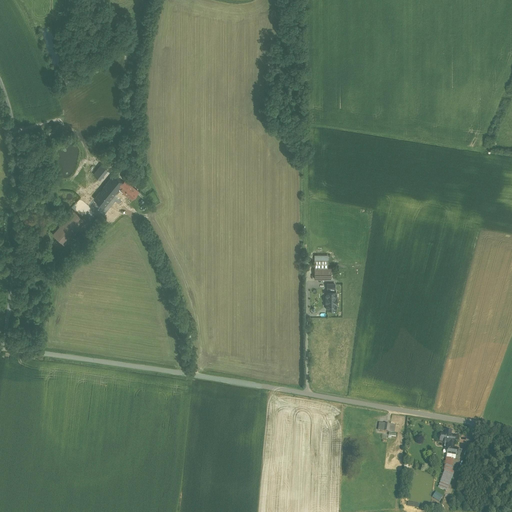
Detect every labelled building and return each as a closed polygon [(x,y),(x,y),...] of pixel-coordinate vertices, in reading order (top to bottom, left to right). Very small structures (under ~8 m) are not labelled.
[(104,166),(98,174),(102,176),(107,169),(104,166)] [(102,182),(99,186),(102,188),(111,174),(109,173),(108,175),(105,173),(100,180),(102,182)] [(114,174),(94,199),(104,207),(124,183),(114,174)] [(130,184),(128,186),(124,183),(119,190),(123,193),(127,195),(133,199),(139,192),(130,184)] [(69,193),(68,193),(67,193),(66,194),(65,195),(64,195),(64,196),(63,197),(63,198),(63,199),(63,200),(63,201),(64,202),(64,203),(65,203),(65,204),(66,204),(67,205),(68,205),(69,205),(70,205),(71,205),(72,205),(72,204),(73,204),(74,203),(74,202),(75,202),(75,201),(75,200),(75,199),(75,198),(75,197),(75,196),(74,195),(73,195),(73,194),(72,194),(71,193),(70,193),(69,193)] [(85,221),(74,211),(54,233),(65,243),(85,221)] [(101,218),(99,216),(93,223),(102,231),(108,223),(104,220),(101,218)] [(333,268),(314,268),(314,279),(333,279),(333,268)] [(335,291),(322,291),(323,311),(336,311),(335,291)] [(398,422),(377,416),(374,427),(395,433),(398,422)] [(451,432),(450,432),(450,431),(450,432),(448,431),(447,431),(446,431),(446,434),(442,433),(441,436),(440,440),(440,442),(445,443),(444,447),(448,448),(448,449),(447,449),(447,450),(448,450),(447,452),(446,458),(452,459),(454,449),(455,442),(455,439),(456,439),(455,439),(456,436),(453,435),(454,433),(451,432)] [(458,449),(454,449),(452,459),(459,460),(462,450),(458,449)] [(452,469),(445,467),(444,471),(446,471),(440,486),(448,489),(454,473),(451,472),(452,469)] [(443,497),(438,494),(434,499),(439,502),(443,497)]
